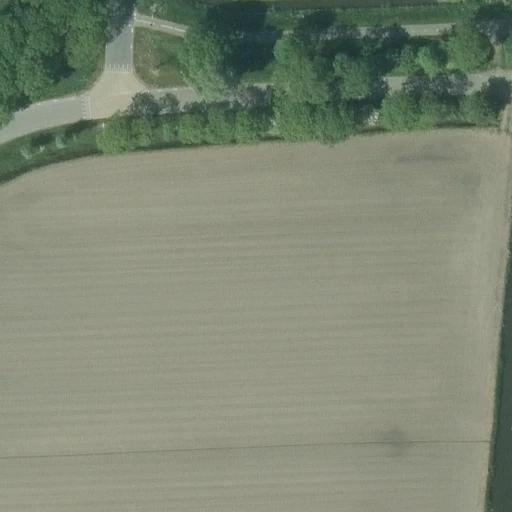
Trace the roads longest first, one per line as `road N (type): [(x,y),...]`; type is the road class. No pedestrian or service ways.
road 1 (secondary): [(511,83),(117,105)]
road 2 (secondary): [(117,105),(0,130)]
